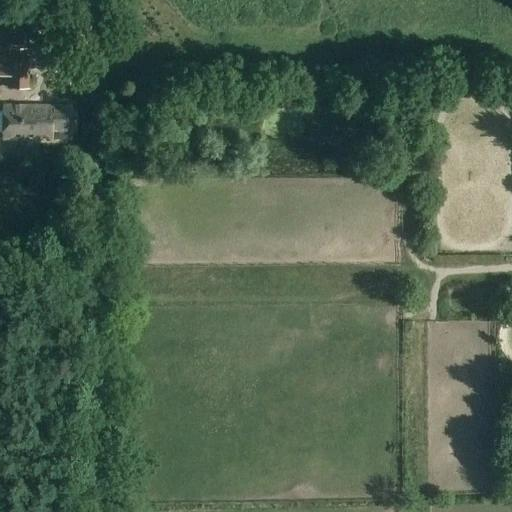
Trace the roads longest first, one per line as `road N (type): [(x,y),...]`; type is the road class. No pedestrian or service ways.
road 1 (track): [(88,511),(90,158)]
road 2 (track): [(91,0),(90,158)]
